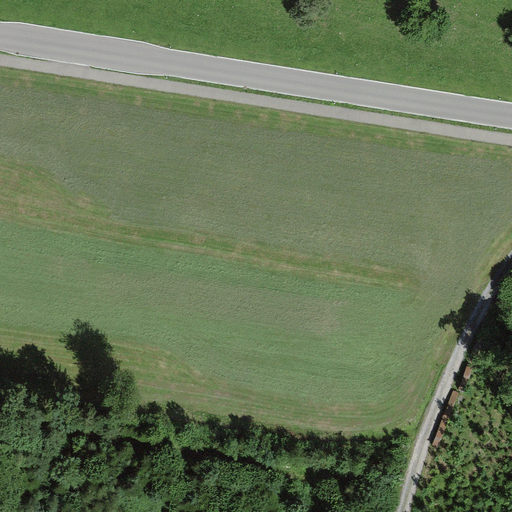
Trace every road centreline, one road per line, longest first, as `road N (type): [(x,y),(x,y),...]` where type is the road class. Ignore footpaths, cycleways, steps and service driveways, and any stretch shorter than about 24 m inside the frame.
road 1 (tertiary): [(511,115),(0,35)]
road 2 (track): [(511,258),(491,282),(418,454),(402,511)]
